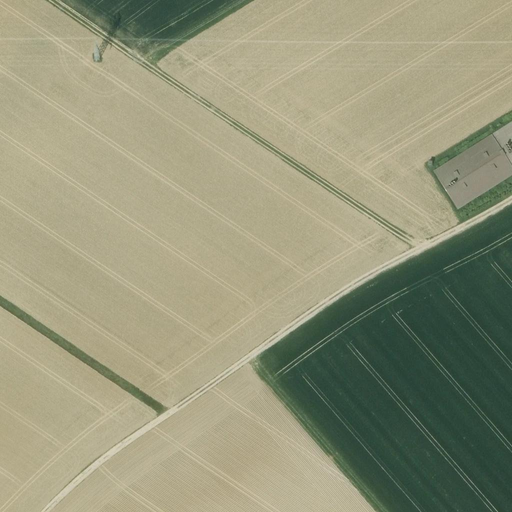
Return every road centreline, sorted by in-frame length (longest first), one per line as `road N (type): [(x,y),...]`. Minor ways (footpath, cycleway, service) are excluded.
road 1 (track): [(511,198),(311,312),(106,455),(44,511)]
road 2 (track): [(429,244),(402,236),(50,0)]
road 3 (track): [(390,511),(251,354)]
